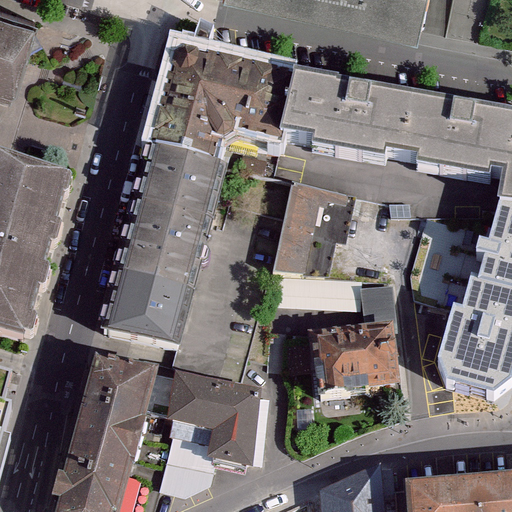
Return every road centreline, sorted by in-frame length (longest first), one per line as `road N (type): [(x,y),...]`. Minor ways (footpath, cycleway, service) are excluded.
road 1 (residential): [(148,11),(26,511)]
road 2 (residential): [(148,11),(201,12),(511,78)]
road 3 (residential): [(235,511),(344,462),(430,439),(511,434)]
